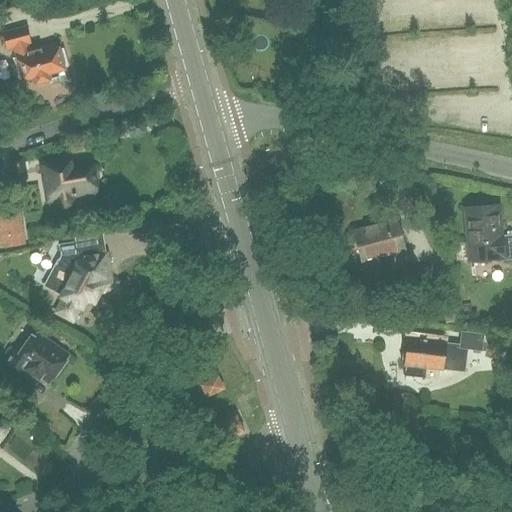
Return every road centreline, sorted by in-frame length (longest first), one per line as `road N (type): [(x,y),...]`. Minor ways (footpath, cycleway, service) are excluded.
road 1 (secondary): [(301,451),(210,127)]
road 2 (residential): [(511,169),(302,121),(254,117),(210,127)]
road 3 (residential): [(75,489),(75,450),(151,335),(188,260)]
road 4 (tertiary): [(75,489),(301,451)]
road 5 (residential): [(0,146),(138,103)]
road 6 (secondary): [(210,127),(175,0)]
